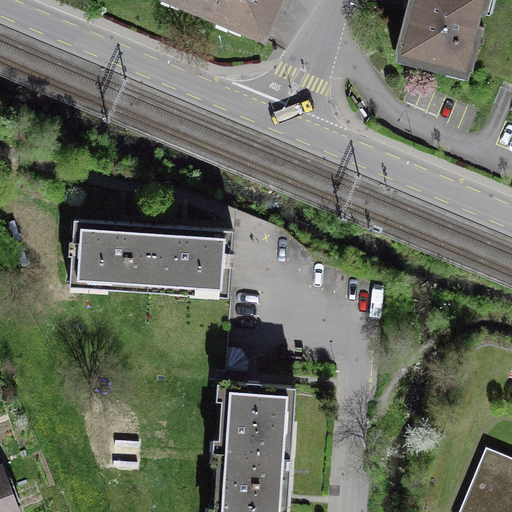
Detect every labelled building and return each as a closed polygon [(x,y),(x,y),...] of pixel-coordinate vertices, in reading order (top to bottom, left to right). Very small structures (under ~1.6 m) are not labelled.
[(209,0),(145,0),(201,22),(209,0)] [(209,0),(201,22),(265,47),(284,0),(209,0)] [(492,0),(406,0),(390,67),(471,87),(492,0)] [(73,218),(69,279),(149,285),(154,224),(73,218)] [(154,224),(149,285),(228,290),(232,230),(154,224)] [(241,348),(225,346),(223,369),(245,371),(246,358),(241,348)] [(217,449),(286,454),(291,385),(222,380),(217,449)] [(286,454),(217,449),(212,511),(281,511),(283,494),(286,454)] [(511,511),(511,461),(485,450),(459,511),(511,511)] [(0,511),(13,511),(0,478),(0,511)]
